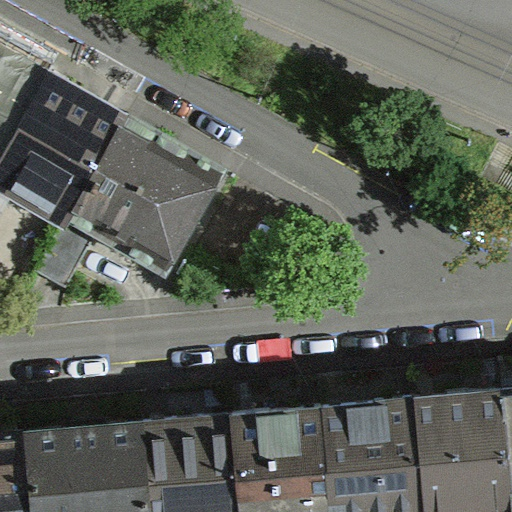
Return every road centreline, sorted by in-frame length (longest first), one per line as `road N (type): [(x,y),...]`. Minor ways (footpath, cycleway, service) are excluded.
road 1 (residential): [(13,0),(492,271),(467,313),(0,359)]
road 2 (secondary): [(269,0),(511,107)]
